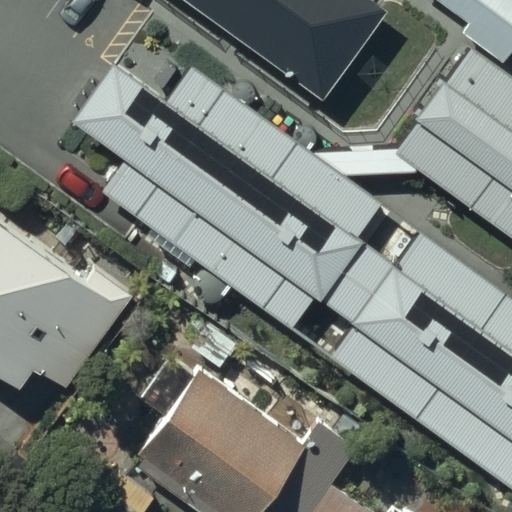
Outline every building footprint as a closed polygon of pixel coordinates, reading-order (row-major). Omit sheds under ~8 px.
[(384,7),(374,0),(193,0),(320,93),(384,7)] [(511,39),(511,0),(445,0),(467,15),(458,26),(500,57),(511,39)] [(511,225),(511,73),(469,42),(396,143),(511,225)] [(511,482),(511,289),(194,63),(166,101),(114,64),(77,115),(130,154),(103,192),(290,325),(315,291),(355,319),(331,354),(511,482)] [(0,355),(12,365),(26,346),(60,371),(125,280),(88,253),(82,262),(0,203),(0,355)] [(161,398),(125,447),(211,511),(245,511),(248,509),(251,511),(410,511),(389,496),(377,511),(376,511),(335,481),(363,443),(320,411),(302,435),(197,356),(190,366),(167,348),(141,382),(161,398)]
